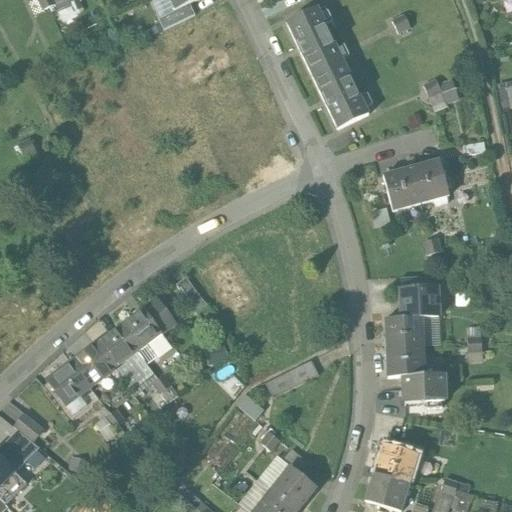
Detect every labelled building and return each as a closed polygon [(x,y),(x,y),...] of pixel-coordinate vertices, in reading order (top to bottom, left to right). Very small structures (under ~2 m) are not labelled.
[(44,0),(47,10),(61,7),(63,14),(84,9),(82,0),(44,0)] [(168,0),(175,13),(190,6),(201,0),(168,0)] [(175,13),(158,21),(163,32),(195,17),(190,6),(175,13)] [(368,117),(317,11),(286,25),(338,131),(368,117)] [(436,108),(465,104),(461,79),(433,83),(436,108)] [(483,145),(463,149),(465,159),(485,155),(483,145)] [(439,163),(411,171),(420,207),(449,199),(439,163)] [(411,171),(382,179),(392,215),(420,207),(411,171)] [(435,279),(400,280),(401,292),(436,290),(435,279)] [(207,309),(183,280),(174,288),(197,317),(207,309)] [(402,320),(384,321),(386,351),(423,350),(422,320),(437,320),(436,290),(401,292),(402,320)] [(155,302),(119,329),(137,354),(147,346),(156,358),(169,348),(160,336),(173,326),(155,302)] [(119,329),(95,347),(113,371),(137,354),(119,329)] [(229,344),(210,347),(213,364),(232,361),(229,344)] [(95,347),(72,364),(90,389),(113,371),(95,347)] [(423,350),(386,351),(387,381),(403,380),(424,380),(424,379),(423,350)] [(72,364),(47,383),(65,407),(90,389),(72,364)] [(310,364),(265,386),(272,400),(317,378),(310,364)] [(170,387),(162,376),(157,380),(165,391),(170,387)] [(424,380),(403,380),(404,406),(426,406),(426,412),(441,411),(441,405),(443,405),(442,379),(424,379),(424,380)] [(165,391),(157,380),(151,384),(159,395),(165,391)] [(124,423),(116,412),(110,416),(118,427),(124,423)] [(43,431),(24,416),(13,429),(17,432),(32,444),(43,431)] [(118,427),(110,416),(105,420),(113,431),(118,427)] [(17,432),(0,448),(0,454),(17,471),(38,450),(32,444),(17,432)] [(268,434),(260,444),(265,448),(273,438),(268,434)] [(273,438),(265,448),(271,452),(278,442),(273,438)] [(418,458),(382,447),(377,464),(374,476),(409,487),(418,458)] [(0,488),(13,475),(0,461),(0,488)] [(288,469),(269,492),(293,511),(297,511),(315,490),(288,469)] [(401,511),(409,487),(374,476),(366,502),(397,511),(401,511)] [(459,485),(446,481),(444,487),(457,491),(459,485)] [(457,491),(444,487),(442,494),(455,498),(457,491)] [(293,511),(269,492),(253,511),(293,511)]
